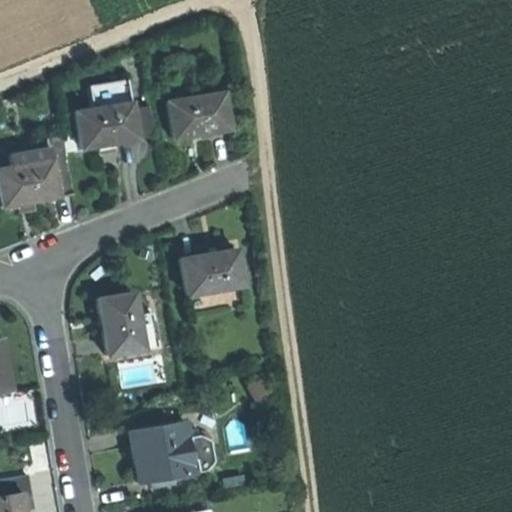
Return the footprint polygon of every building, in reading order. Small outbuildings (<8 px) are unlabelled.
[(91,115),(127,110),(125,92),(88,97),(91,115)] [(222,96),(165,105),(171,143),(199,138),(228,134),(222,96)] [(133,146),(128,116),(127,110),(91,115),(74,118),(80,154),(107,150),(133,146)] [(142,114),(128,116),(133,146),(146,144),(142,114)] [(73,199),(62,136),(43,140),(45,152),(5,158),(7,171),(0,172),(0,211),(34,205),(73,199)] [(202,251),(178,255),(184,295),(238,287),(231,246),(202,251)] [(137,331),(135,320),(133,300),(96,305),(100,333),(103,357),(140,352),(137,331)] [(151,318),(135,320),(137,331),(152,329),(151,318)] [(152,329),(137,331),(140,352),(155,349),(152,329)] [(0,393),(13,391),(4,342),(0,342),(0,393)] [(261,382),(251,387),(259,402),(270,396),(261,382)] [(192,475),(192,473),(187,443),(184,421),(126,430),(130,459),(134,483),(192,475)] [(187,443),(192,473),(205,471),(211,461),(209,447),(202,441),(187,443)] [(0,500),(20,497),(31,496),(28,480),(0,484),(0,500)] [(0,511),(21,511),(20,497),(0,500),(0,511)]
